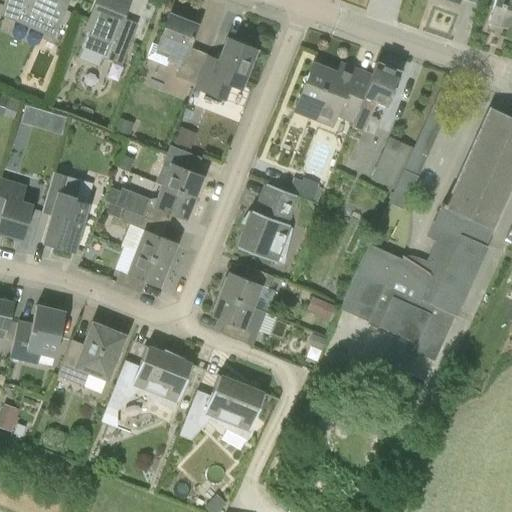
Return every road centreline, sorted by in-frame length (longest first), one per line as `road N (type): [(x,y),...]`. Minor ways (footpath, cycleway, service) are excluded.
road 1 (residential): [(175,325),(301,4)]
road 2 (residential): [(264,486),(308,401),(298,378),(175,325)]
road 3 (residential): [(511,77),(301,4)]
road 4 (residential): [(175,325),(63,283),(0,270)]
